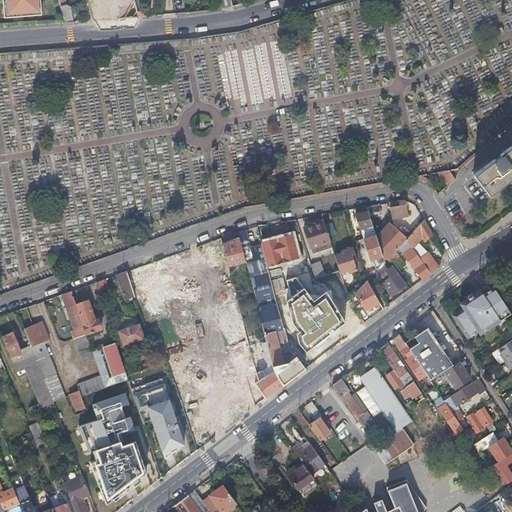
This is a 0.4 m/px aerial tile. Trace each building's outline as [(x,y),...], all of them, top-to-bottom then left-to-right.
[(5,0),(6,17),(27,15),(33,15),(40,14),(38,0),(5,0)] [(62,0),(57,0),(64,22),(72,21),(67,5),(64,3),(62,0)] [(232,102),(232,112),(260,110),(263,104),(263,94),(273,99),(276,94),(286,93),(284,75),(278,71),(261,72),(258,76),(250,77),(246,83),(237,77),(235,79),(232,78),(224,78),(225,98),(232,102)] [(511,144),(473,173),(489,195),(509,180),(511,177),(511,144)] [(428,179),(452,174),(449,170),(425,174),(428,179)] [(455,178),(452,174),(428,179),(436,193),(455,178)] [(389,202),(389,207),(391,217),(392,217),(408,215),(405,200),(403,199),(389,202)] [(363,238),(375,234),(365,206),(354,208),(355,212),(355,213),(363,238)] [(412,232),(406,239),(412,248),(419,258),(427,252),(417,241),(422,237),(424,240),(431,233),(423,219),(412,232)] [(329,242),(322,221),(304,227),(310,247),(329,242)] [(388,260),(390,258),(395,252),(399,247),(406,239),(412,232),(404,226),(400,231),(393,225),(390,222),(389,223),(376,238),(383,260),(386,258),(388,260)] [(283,384),(304,367),(295,355),(287,361),(283,363),(280,351),(288,349),(290,349),(289,347),(288,346),(284,332),(286,331),(282,327),(278,310),(274,296),(260,244),(248,248),(243,229),(237,231),(238,236),(243,255),(258,312),(273,371),(283,384)] [(292,233),(259,241),(260,244),(266,265),(298,257),(292,233)] [(374,269),(375,270),(383,261),(383,260),(376,238),(375,234),(363,238),(370,260),(372,259),(374,265),(373,266),(374,269)] [(221,242),(226,260),(243,255),(238,236),(221,242)] [(403,252),(422,278),(430,272),(419,258),(412,248),(406,239),(399,247),(395,252),(390,258),(398,269),(404,264),(398,256),(403,252)] [(203,248),(207,263),(220,259),(216,244),(203,248)] [(339,270),(340,272),(347,270),(347,272),(356,269),(352,255),(354,254),(352,247),(340,250),(341,252),(334,255),(339,270)] [(419,258),(430,272),(438,266),(427,252),(419,258)] [(147,297),(175,289),(173,281),(188,277),(183,258),(139,270),(147,297)] [(311,267),(315,278),(323,275),(320,264),(311,267)] [(391,295),(406,283),(392,265),(379,274),(380,276),(378,277),(391,295)] [(134,296),(126,271),(116,274),(124,299),(134,296)] [(217,292),(234,288),(230,271),(213,275),(217,292)] [(295,276),(286,279),(290,296),(286,300),(292,322),(298,331),(295,332),(297,342),(305,351),(344,322),(326,290),(311,298),(295,276)] [(109,293),(104,278),(95,282),(99,296),(109,293)] [(494,324),(511,313),(500,296),(499,295),(490,281),(473,293),(472,294),(465,298),(459,302),(462,307),(452,314),(468,337),(470,335),(476,332),(478,330),(480,333),(484,331),(490,326),(494,324)] [(166,292),(168,300),(199,294),(197,286),(166,292)] [(355,292),(360,300),(362,299),(366,308),(378,302),(372,293),(370,294),(369,292),(367,293),(363,287),(355,292)] [(217,306),(237,301),(234,289),(214,295),(217,306)] [(95,356),(92,349),(89,341),(86,332),(75,302),(71,290),(61,294),(64,300),(75,329),(71,330),(74,337),(75,337),(83,360),(95,356)] [(75,302),(86,332),(100,328),(97,318),(94,319),(88,300),(83,302),(79,303),(79,300),(75,302)] [(225,325),(230,348),(252,343),(247,320),(225,325)] [(42,407),(54,403),(53,400),(43,377),(55,373),(43,343),(47,341),(49,340),(41,322),(24,329),(30,345),(18,349),(12,332),(2,336),(16,371),(25,367),(42,407)] [(138,323),(135,324),(126,327),(126,325),(123,326),(124,328),(122,328),(118,330),(123,343),(125,343),(126,346),(132,344),(131,341),(143,337),(140,327),(139,328),(138,323)] [(408,348),(426,375),(427,377),(429,380),(443,371),(453,364),(427,327),(414,336),(418,342),(408,348)] [(399,334),(392,339),(402,354),(404,353),(408,358),(405,360),(418,379),(426,375),(408,348),(404,342),(399,334)] [(511,339),(507,343),(502,346),(498,349),(501,354),(500,356),(507,368),(511,369),(511,370),(511,339)] [(127,378),(126,373),(115,341),(103,345),(92,349),(95,356),(101,374),(105,386),(127,378)] [(394,371),(398,377),(404,372),(400,367),(399,368),(395,363),(398,360),(387,343),(379,349),(394,371)] [(191,354),(173,358),(178,379),(196,375),(191,354)] [(458,361),(453,364),(443,371),(455,389),(470,380),(458,361)] [(210,363),(205,365),(210,377),(215,375),(210,363)] [(358,377),(397,432),(403,428),(412,421),(374,366),(358,377)] [(265,397),(283,384),(273,371),(269,373),(258,380),(255,382),(265,397)] [(420,393),(413,381),(404,387),(398,377),(394,371),(386,377),(394,389),(399,386),(401,390),(400,391),(404,396),(410,393),(413,397),(420,393)] [(53,400),(64,396),(55,373),(43,377),(53,400)] [(91,392),(105,386),(101,374),(86,379),(91,392)] [(161,377),(131,387),(138,409),(147,406),(165,457),(184,443),(161,377)] [(429,380),(427,377),(424,379),(432,391),(436,389),(429,380)] [(349,390),(341,378),(332,385),(335,389),(338,394),(362,427),(366,424),(369,422),(350,395),(347,392),(349,390)] [(477,378),(471,382),(477,391),(485,389),(477,378)] [(82,396),(91,392),(86,379),(77,383),(79,390),(82,396)] [(452,413),(457,421),(463,417),(457,409),(455,405),(477,391),(471,382),(447,398),(453,407),(449,409),(452,413)] [(75,409),(85,406),(81,396),(82,396),(79,390),(69,393),(75,409)] [(124,392),(94,402),(100,418),(91,421),(78,425),(88,451),(96,448),(100,457),(90,461),(106,502),(118,494),(123,490),(122,485),(123,485),(130,482),(131,483),(146,472),(135,440),(121,445),(120,439),(117,432),(133,426),(130,415),(125,417),(121,405),(128,403),(124,392)] [(235,393),(202,402),(208,425),(242,416),(235,393)] [(372,420),(354,393),(350,395),(369,422),(372,420)] [(454,432),(462,428),(457,421),(452,413),(449,409),(445,403),(443,400),(438,393),(432,397),(436,403),(435,404),(438,408),(439,410),(442,408),(448,417),(445,419),(454,432)] [(305,406),(313,418),(319,413),(312,402),(305,406)] [(472,411),(463,417),(474,434),(483,428),(482,426),(484,425),(491,421),(483,407),(476,411),(473,413),(472,411)] [(439,410),(445,419),(448,417),(442,408),(439,410)] [(315,421),(308,425),(310,428),(312,430),(319,440),(330,431),(320,417),(315,421)] [(362,427),(367,435),(378,427),(372,420),(369,422),(366,424),(362,427)] [(28,425),(34,439),(43,435),(38,421),(28,425)] [(486,427),(489,433),(491,432),(496,428),(492,422),(486,427)] [(464,432),(455,439),(458,443),(468,437),(464,432)] [(497,461),(510,453),(511,452),(502,437),(497,440),(491,432),(489,433),(480,439),(485,448),(487,446),(497,461)] [(25,443),(29,451),(38,447),(37,445),(46,441),(43,435),(34,439),(25,442),(25,443)] [(311,446),(306,440),(298,445),(303,452),(311,446)] [(300,461),(311,475),(324,465),(322,462),(311,446),(303,452),(298,445),(292,450),(300,461)] [(492,473),(495,478),(499,475),(504,484),(511,478),(511,475),(505,464),(511,459),(511,457),(510,453),(497,461),(488,467),(492,473)] [(311,475),(300,461),(285,472),(303,497),(318,486),(311,475)] [(63,481),(75,511),(86,511),(81,498),(90,495),(84,481),(82,474),(63,481)] [(422,511),(428,507),(406,479),(386,487),(395,507),(386,510),(382,498),(373,502),(377,511),(368,511),(366,508),(360,511),(422,511)] [(19,503),(23,511),(35,511),(30,498),(24,484),(13,489),(19,503)] [(222,485),(201,500),(209,511),(210,511),(218,507),(222,511),(235,503),(222,485)] [(0,502),(3,510),(19,503),(13,489),(13,487),(2,491),(0,486),(0,502)] [(173,505),(178,511),(209,511),(201,500),(193,490),(173,505)] [(70,511),(66,502),(53,507),(55,511),(70,511)]
